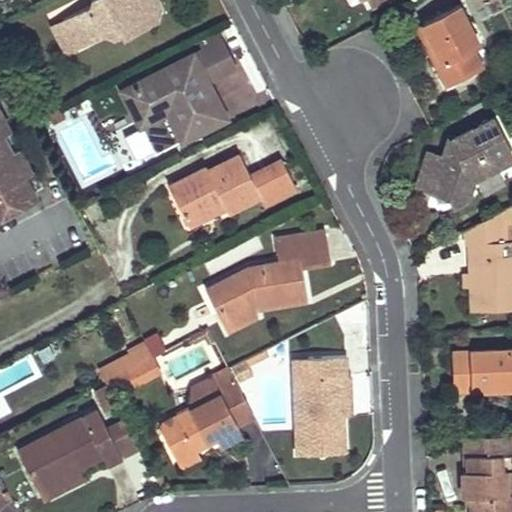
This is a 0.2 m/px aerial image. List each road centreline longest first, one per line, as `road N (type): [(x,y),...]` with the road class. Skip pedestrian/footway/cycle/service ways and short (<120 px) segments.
road 1 (residential): [(401,497),(385,253),(250,0)]
road 2 (residential): [(210,511),(215,501),(401,497)]
